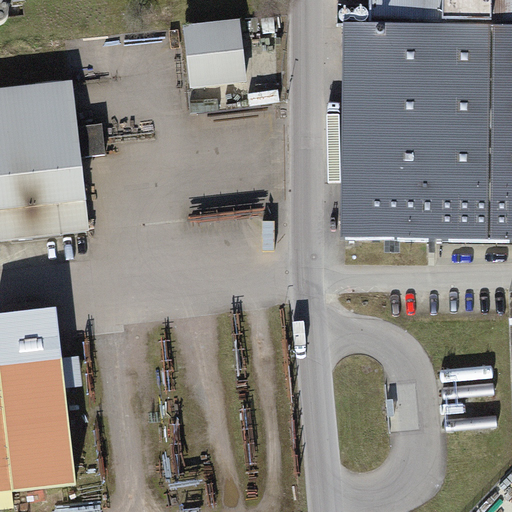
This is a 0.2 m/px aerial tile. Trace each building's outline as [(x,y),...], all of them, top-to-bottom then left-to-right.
[(511,0),(382,0),(383,34),(347,34),(347,141),(347,243),(511,243),(511,0)] [(240,23),(180,29),(185,89),(246,84),(240,23)] [(74,79),(0,86),(0,243),(91,234),(74,79)] [(84,125),(85,156),(107,156),(106,125),(84,125)] [(83,358),(68,359),(70,388),(85,387),(83,358)] [(58,363),(0,370),(0,501),(75,492),(58,363)]
